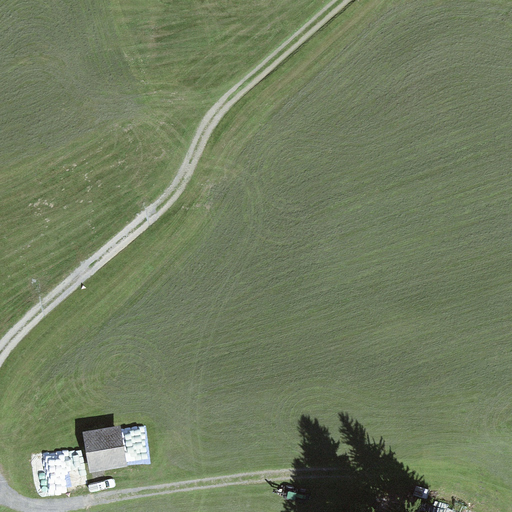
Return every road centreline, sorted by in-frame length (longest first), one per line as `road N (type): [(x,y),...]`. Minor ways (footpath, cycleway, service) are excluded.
road 1 (track): [(351,0),(219,115),(177,199),(61,287),(0,351)]
road 2 (track): [(29,502),(330,468),(451,475),(511,494)]
